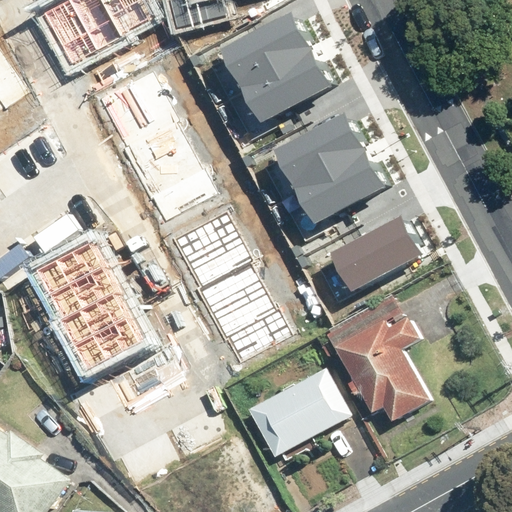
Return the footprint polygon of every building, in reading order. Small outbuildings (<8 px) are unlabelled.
[(123,36),(102,0),(73,0),(69,2),(96,50),(123,36)] [(150,20),(138,0),(102,0),(123,36),(150,20)] [(166,0),(172,27),(227,15),(223,0),(166,0)] [(73,64),(96,50),(69,2),(46,15),(73,64)] [(290,13),(222,52),(265,125),(333,86),(290,13)] [(110,75),(87,74),(86,105),(108,106),(108,124),(116,124),(116,132),(138,133),(138,125),(181,127),(184,72),(172,71),(173,53),(117,51),(117,68),(111,67),(110,75)] [(57,95),(0,89),(0,161),(2,162),(1,177),(32,180),(33,164),(51,165),(57,95)] [(343,113),(275,152),(318,225),(386,186),(343,113)] [(249,172),(159,166),(156,218),(246,223),(249,172)] [(401,210),(330,251),(355,294),(426,253),(401,210)] [(89,242),(35,271),(49,296),(103,267),(89,242)] [(250,244),(211,264),(222,285),(261,265),(250,244)] [(103,267),(49,296),(63,321),(112,294),(117,292),(103,267)] [(296,281),(229,320),(259,372),(326,333),(296,281)] [(112,294),(63,321),(60,323),(73,347),(126,319),(112,294)] [(177,298),(140,320),(162,356),(199,333),(177,298)] [(432,316),(413,326),(410,320),(359,348),(397,414),(407,409),(416,425),(455,403),(425,351),(445,340),(432,316)] [(126,319),(73,347),(86,371),(139,342),(126,319)] [(350,368),(275,411),(303,459),(378,415),(350,368)] [(196,405),(182,388),(151,415),(165,431),(196,405)] [(0,431),(0,511),(44,511),(68,481),(38,459),(42,454),(7,428),(3,434),(0,431)] [(229,511),(242,438),(183,428),(170,504),(218,511),(229,511)]
